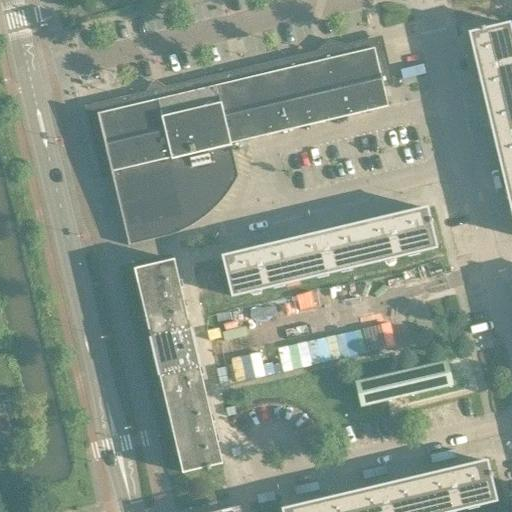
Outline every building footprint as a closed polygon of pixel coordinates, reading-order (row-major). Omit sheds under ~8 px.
[(469,34),(485,103),(511,96),(511,39),(508,25),(484,31),(484,27),(479,28),(480,31),(469,34)] [(345,70),(337,78),(339,85),(346,117),(387,107),(383,88),(393,86),(381,36),(371,38),(344,45),(340,46),(342,55),(342,56),(345,70)] [(326,75),(337,78),(345,70),(342,56),(342,55),(340,46),(344,45),(338,43),(328,40),(321,47),(316,52),(320,51),(322,60),(323,61),(326,75)] [(339,85),(337,78),(326,75),(323,61),(322,60),(320,51),(316,52),(291,58),(293,68),(300,95),(307,126),(346,117),(339,85)] [(288,131),(307,126),(300,95),(293,68),(291,58),(272,62),(274,72),(280,99),(288,131)] [(268,135),(288,131),(280,99),(274,72),(272,62),(252,67),(255,77),(261,104),(268,135)] [(261,104),(255,77),(252,67),(203,79),(165,87),(159,84),(157,82),(153,80),(149,86),(145,92),(95,104),(84,107),(101,180),(112,177),(128,246),(129,246),(128,246),(169,236),(175,234),(182,231),(188,228),(194,224),(200,220),(205,216),(210,212),(215,207),(218,204),(223,198),(226,195),(228,192),(232,186),(233,183),(237,177),(229,144),(268,135),(261,104)] [(511,96),(485,103),(501,170),(511,167),(511,96)] [(511,167),(501,170),(511,216),(511,167)] [(358,225),(368,265),(435,249),(429,224),(433,224),(432,220),(428,220),(426,209),(358,225)] [(291,241),(301,281),(368,265),(358,225),(291,241)] [(301,281),(291,241),(222,257),(232,297),(301,281)] [(150,341),(190,331),(180,290),(173,260),(134,270),(150,341)] [(165,402),(205,393),(190,331),(150,341),(165,402)] [(205,393),(165,402),(182,473),(206,468),(207,471),(211,470),(210,467),(222,464),(205,393)] [(418,478),(426,511),(451,511),(495,502),(489,477),(492,477),(491,473),(488,473),(486,462),(418,478)] [(426,511),(418,478),(351,494),(355,511),(426,511)] [(355,511),(351,494),(282,510),(282,511),(355,511)]
